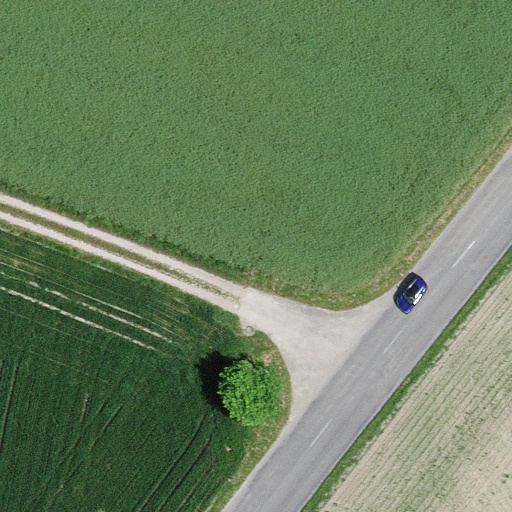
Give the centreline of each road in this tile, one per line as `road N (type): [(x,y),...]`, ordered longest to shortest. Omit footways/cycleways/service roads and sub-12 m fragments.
road 1 (tertiary): [(262,511),(511,192)]
road 2 (track): [(366,370),(0,233)]
